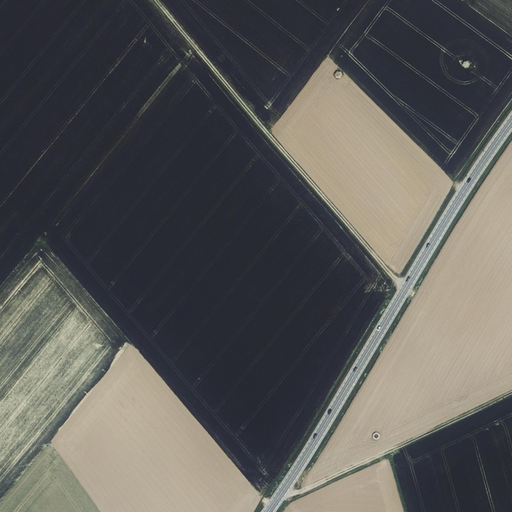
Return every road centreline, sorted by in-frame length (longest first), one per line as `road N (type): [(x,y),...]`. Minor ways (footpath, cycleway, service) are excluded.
road 1 (secondary): [(511,120),(268,511)]
road 2 (track): [(404,289),(154,0)]
road 3 (track): [(511,393),(304,490),(280,493)]
